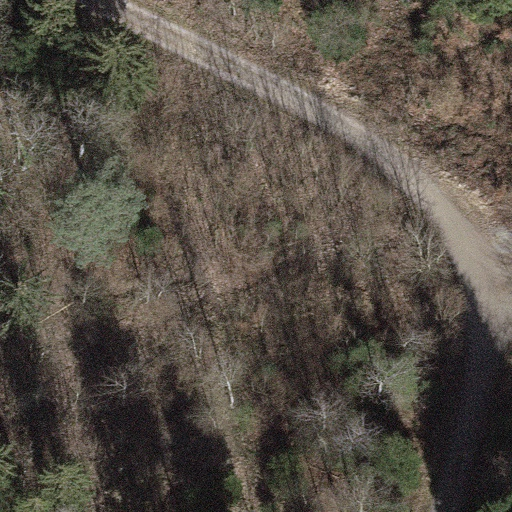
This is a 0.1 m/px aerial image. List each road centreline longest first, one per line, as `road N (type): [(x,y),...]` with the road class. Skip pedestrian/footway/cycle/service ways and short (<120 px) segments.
road 1 (track): [(94,0),(262,80),(401,163),(511,285)]
road 2 (track): [(511,285),(444,511)]
